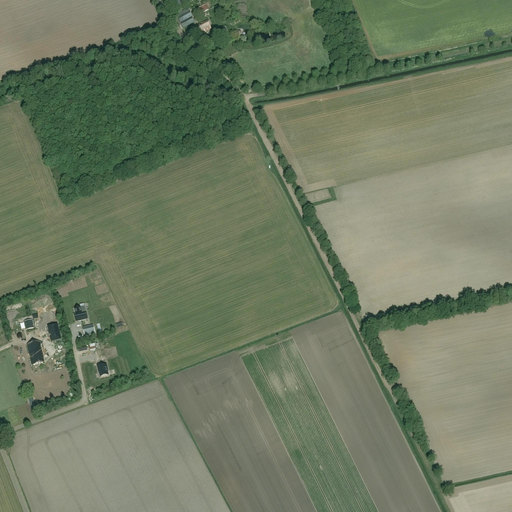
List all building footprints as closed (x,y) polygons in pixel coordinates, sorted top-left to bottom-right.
[(175,0),(168,4),(172,13),(174,12),(176,15),(182,12),(180,9),(184,7),(179,0),(175,0)] [(200,14),(209,10),(206,5),(198,9),(200,14)] [(194,22),(189,12),(178,18),(183,28),(194,22)] [(205,32),(211,29),(207,20),(194,26),(198,34),(205,31),(205,32)] [(75,315),(76,322),(87,320),(86,312),(82,313),(81,308),(75,309),(76,315),(75,315)] [(24,322),(26,330),(34,329),(32,320),(24,322)] [(49,334),(51,334),(51,337),(50,337),(51,342),(61,339),(58,324),(48,326),(49,334)] [(83,328),(84,335),(95,333),(93,326),(83,328)] [(32,366),(44,363),(42,351),(41,351),(41,350),(42,350),(40,342),(27,344),(30,355),(30,356),(31,356),(32,358),(30,358),(32,366)] [(101,365),(97,366),(99,373),(100,378),(108,376),(107,371),(108,371),(106,365),(102,366),(101,365)]
